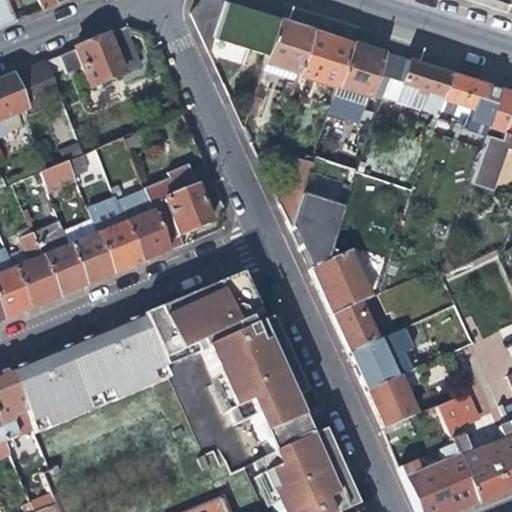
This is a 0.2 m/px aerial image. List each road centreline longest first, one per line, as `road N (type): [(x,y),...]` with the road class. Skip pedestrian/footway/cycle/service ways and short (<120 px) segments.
road 1 (residential): [(390,511),(263,236)]
road 2 (residential): [(0,346),(263,236)]
road 3 (residential): [(263,236),(158,0)]
road 4 (tertiary): [(511,45),(369,0)]
road 5 (residential): [(0,52),(123,0)]
